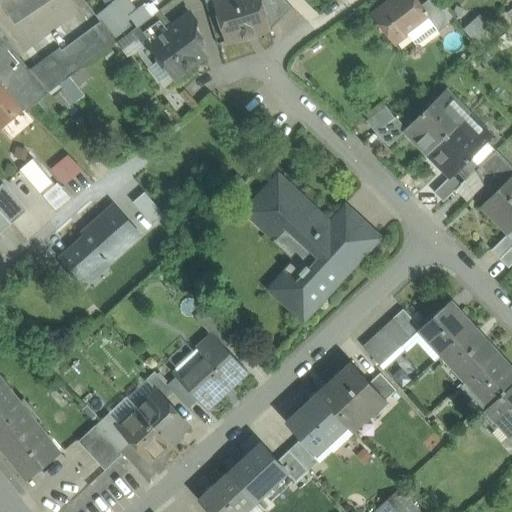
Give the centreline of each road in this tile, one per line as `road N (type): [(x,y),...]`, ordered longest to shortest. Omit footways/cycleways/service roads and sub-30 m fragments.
road 1 (residential): [(436,238),(136,511)]
road 2 (residential): [(436,238),(268,68),(270,58),(327,19)]
